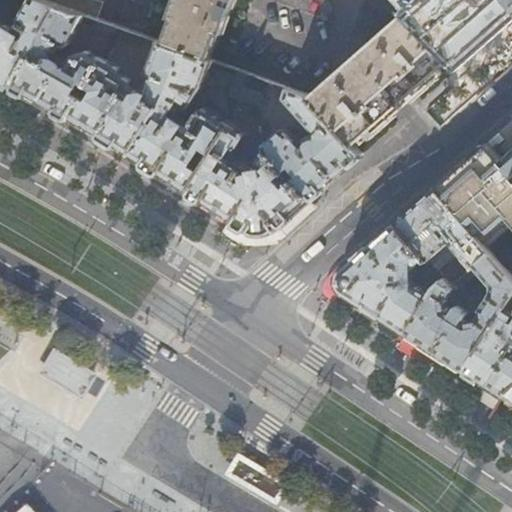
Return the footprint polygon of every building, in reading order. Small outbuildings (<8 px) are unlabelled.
[(0,20),(0,77),(14,85),(58,6),(43,0),(31,0),(18,23),(19,28),(21,30),(20,32),(0,20)] [(96,19),(102,2),(96,0),(43,0),(58,6),(85,15),(94,18),(96,19)] [(175,0),(170,16),(172,18),(163,43),(184,51),(208,59),(217,33),(221,33),(229,10),(233,0),(175,0)] [(489,40),(511,19),(511,8),(505,0),(407,0),(414,7),(405,15),(446,62),(455,70),(489,40)] [(68,45),(85,15),(58,6),(14,85),(39,99),(71,117),(83,96),(76,92),(77,90),(82,80),(90,84),(104,60),(87,50),(73,55),(67,65),(64,65),(60,57),(54,55),(61,42),(68,45)] [(446,62),(405,15),(312,98),(353,144),(363,136),(367,139),(382,125),(428,84),(441,73),(438,69),(446,62)] [(116,36),(121,28),(96,19),(94,18),(92,28),(116,36)] [(140,46),(143,36),(121,28),(116,36),(140,46)] [(117,74),(119,69),(104,60),(90,84),(96,89),(89,99),(83,96),(71,117),(97,131),(130,152),(168,92),(184,51),(163,43),(158,42),(147,73),(150,76),(145,89),(137,94),(128,88),(130,82),(117,74)] [(208,59),(184,51),(168,92),(130,152),(152,166),(189,190),(202,170),(193,163),(199,155),(204,147),(213,152),(232,124),(206,108),(203,109),(191,126),(176,116),(184,104),(188,107),(193,104),(204,86),(212,61),(208,59)] [(242,86),(246,74),(237,71),(228,94),(238,98),(242,86)] [(261,93),(266,81),(246,74),(242,86),(261,93)] [(256,105),(261,93),(242,86),(238,98),(256,105)] [(318,134),(317,138),(308,140),(304,144),(292,130),(284,128),(280,130),(265,143),(266,148),(268,151),(285,170),(291,164),(296,169),(300,173),(293,179),(309,198),(335,175),(361,153),(353,144),(312,98),(309,96),(288,88),(285,95),(286,98),(318,134)] [(245,134),(232,124),(213,152),(202,170),(189,190),(209,204),(231,217),(251,230),(276,228),(298,208),(309,198),(293,179),(287,185),(279,176),(285,170),(268,151),(261,157),(262,166),(254,169),(233,157),(244,138),(245,134)] [(511,174),(504,165),(485,144),(459,166),(435,187),(489,251),(511,276),(511,174)] [(450,285),(489,251),(435,187),(415,205),(395,223),(424,257),(436,270),(457,253),(459,257),(438,274),(443,279),(450,285)] [(276,228),(251,230),(231,217),(224,229),(246,243),(269,242),(302,213),(298,208),(276,228)] [(411,268),(424,257),(395,223),(368,246),(338,273),(340,289),(364,304),(380,315),(406,330),(434,288),(443,279),(438,274),(422,289),(413,283),(411,268)] [(464,368),(511,294),(511,276),(489,251),(450,285),(443,279),(434,288),(406,330),(407,331),(464,368)] [(357,315),(364,304),(340,289),(341,305),(354,314),(357,315)] [(511,294),(464,368),(479,378),(487,383),(504,393),(511,385),(511,344),(508,342),(511,335),(511,294)] [(427,361),(435,350),(407,331),(399,343),(427,361)] [(95,376),(51,351),(36,376),(80,402),(95,376)] [(495,406),(504,393),(487,383),(479,378),(471,391),(495,406)] [(272,501),(280,487),(236,460),(228,475),(272,501)]
